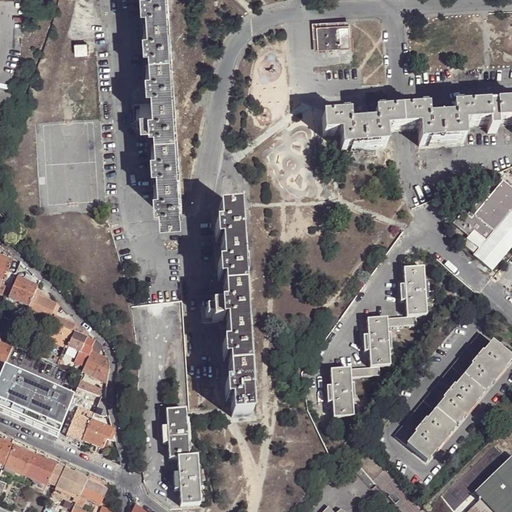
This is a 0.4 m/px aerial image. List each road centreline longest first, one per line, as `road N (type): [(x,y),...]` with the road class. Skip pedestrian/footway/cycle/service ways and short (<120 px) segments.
road 1 (residential): [(120,477),(124,457),(100,339),(0,245)]
road 2 (residential): [(120,477),(0,426)]
